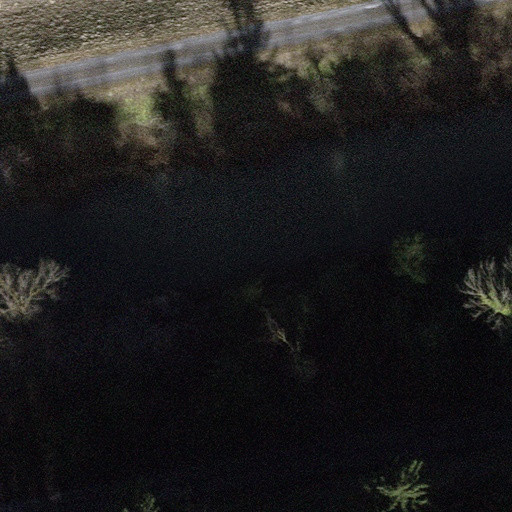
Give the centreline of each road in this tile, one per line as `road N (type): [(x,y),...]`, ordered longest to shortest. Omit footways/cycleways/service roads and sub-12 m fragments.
road 1 (track): [(511,422),(0,509)]
road 2 (track): [(499,0),(0,105)]
